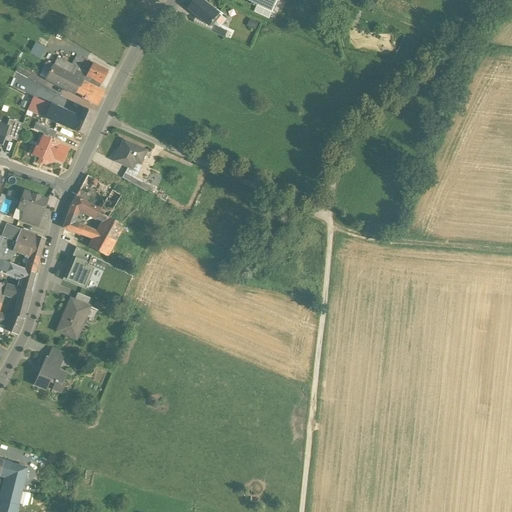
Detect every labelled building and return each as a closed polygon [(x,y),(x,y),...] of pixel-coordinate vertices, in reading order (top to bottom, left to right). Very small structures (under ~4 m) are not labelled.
[(220,14),(202,0),(196,0),(190,9),(199,16),(204,20),(205,19),(211,25),(213,23),(215,21),(214,21),(220,14)] [(277,0),(259,0),(257,5),(272,12),(277,0)] [(193,23),(211,31),(214,25),(227,31),(229,28),(215,21),(213,23),(211,25),(205,19),(204,20),(199,16),(193,23)] [(250,18),(247,26),(256,30),(259,23),(250,18)] [(227,31),(214,25),(211,31),(224,37),(227,31)] [(28,54),(39,59),(44,47),(33,42),(28,54)] [(76,68),(80,70),(85,60),(75,55),(69,67),(75,70),(76,68)] [(53,66),(72,76),(75,70),(69,67),(56,61),(53,66)] [(108,71),(93,64),(87,76),(101,84),(108,71)] [(68,91),(76,92),(82,80),(72,76),(53,66),(46,80),(68,91)] [(56,92),(26,79),(29,72),(18,67),(9,87),(51,104),(56,92)] [(78,72),(75,70),(72,76),(82,80),(84,82),(87,76),(78,72)] [(101,84),(87,76),(84,82),(104,92),(107,87),(101,84)] [(84,82),(82,80),(76,92),(83,95),(81,98),(97,106),(104,92),(84,82)] [(51,106),(33,98),(27,111),(46,119),(51,106)] [(59,109),(51,106),(46,119),(53,122),(59,109)] [(78,118),(72,131),(83,136),(93,113),(83,108),(78,118)] [(78,118),(59,109),(53,122),(72,131),(78,118)] [(22,124),(9,119),(6,126),(9,127),(5,137),(16,141),(22,124)] [(0,145),(2,146),(5,137),(9,127),(6,126),(0,123),(0,145)] [(48,129),(37,123),(34,130),(45,135),(48,129)] [(33,132),(42,137),(52,141),(56,133),(48,129),(45,135),(34,130),(33,132)] [(52,141),(42,137),(33,157),(51,164),(54,158),(62,162),(68,148),(52,141)] [(145,151),(124,141),(120,149),(121,149),(116,162),(123,165),(131,168),(134,161),(139,163),(145,151)] [(136,171),(139,163),(134,161),(131,168),(136,171)] [(118,176),(122,178),(125,172),(133,177),(136,171),(131,168),(123,165),(118,176)] [(133,177),(125,172),(122,178),(134,185),(138,179),(133,177)] [(156,190),(138,179),(134,185),(153,196),(156,190)] [(39,197),(33,194),(32,195),(24,192),(18,209),(24,211),(40,216),(39,217),(40,217),(46,200),(39,198),(39,197)] [(83,201),(75,197),(70,205),(65,222),(73,225),(80,211),(94,219),(95,218),(98,213),(99,210),(83,201)] [(40,216),(24,211),(20,222),(36,227),(39,217),(40,216)] [(105,217),(98,213),(95,218),(103,222),(105,217)] [(107,218),(105,217),(103,222),(96,233),(93,239),(89,248),(105,257),(122,226),(107,218)] [(73,225),(65,222),(63,228),(93,239),(96,233),(73,225)] [(35,236),(8,226),(2,238),(16,243),(32,249),(35,236)] [(45,240),(35,236),(32,249),(30,255),(39,258),(45,240)] [(16,243),(2,238),(0,242),(0,259),(8,263),(10,264),(15,252),(13,251),(16,243)] [(32,249),(16,243),(13,251),(15,252),(25,256),(29,257),(30,255),(32,249)] [(76,248),(72,259),(88,266),(92,256),(76,248)] [(39,258),(30,255),(29,257),(29,260),(25,270),(34,274),(39,258)] [(95,269),(88,266),(72,259),(63,281),(86,291),(95,269)] [(10,264),(8,263),(4,272),(23,280),(25,270),(10,264)] [(34,274),(25,270),(23,280),(32,283),(34,274)] [(20,290),(30,292),(32,283),(23,280),(20,289),(20,290)] [(10,286),(0,283),(0,304),(3,296),(7,297),(10,286)] [(30,292),(20,290),(20,289),(10,286),(7,297),(18,300),(13,316),(23,319),(30,292)] [(90,298),(78,293),(74,301),(86,306),(90,298)] [(70,299),(57,331),(76,339),(85,317),(82,316),(86,306),(74,301),(70,299)] [(0,313),(0,324),(6,326),(10,316),(0,313)] [(13,316),(10,315),(10,316),(6,326),(4,330),(7,332),(9,332),(16,335),(23,319),(13,316)] [(65,353),(53,348),(48,359),(60,364),(65,353)] [(48,359),(46,358),(34,386),(45,390),(46,387),(60,393),(64,384),(61,383),(65,375),(57,371),(60,364),(48,359)] [(59,464),(46,460),(44,466),(57,470),(59,464)] [(26,469),(3,462),(0,472),(0,474),(7,477),(1,503),(17,505),(26,469)] [(15,511),(17,505),(1,503),(0,504),(0,511),(15,511)]
